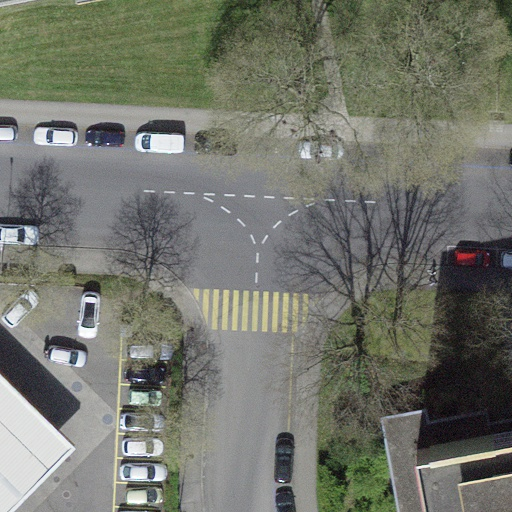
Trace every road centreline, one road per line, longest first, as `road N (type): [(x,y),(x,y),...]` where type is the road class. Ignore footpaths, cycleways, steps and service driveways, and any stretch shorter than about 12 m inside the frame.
road 1 (residential): [(260,196),(242,511)]
road 2 (tertiary): [(0,181),(260,196)]
road 3 (tertiary): [(260,196),(511,205)]
